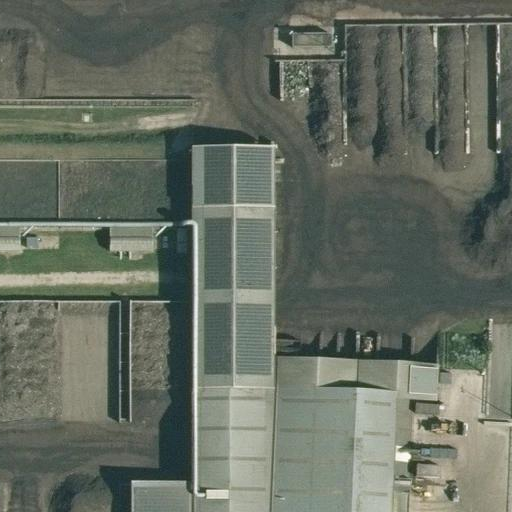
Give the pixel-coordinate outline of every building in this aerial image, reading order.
[(292,48),(331,48),(331,35),(292,35),(292,48)] [(273,150),(191,149),(191,484),(130,484),(130,511),(406,511),(411,401),(435,402),(437,366),(276,360),(274,209),(273,150)] [(0,251),(20,252),(20,223),(0,222),(0,251)] [(109,223),(110,252),(152,252),(152,222),(109,223)] [(186,230),(176,230),(176,253),(186,253),(186,230)]
